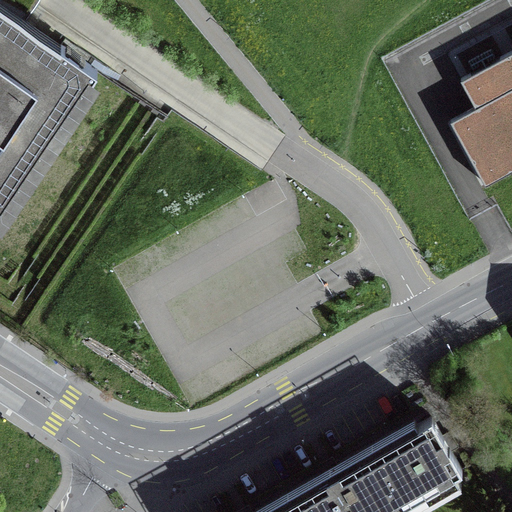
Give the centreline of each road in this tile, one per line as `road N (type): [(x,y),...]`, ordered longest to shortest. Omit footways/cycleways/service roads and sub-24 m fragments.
road 1 (tertiary): [(112,444),(161,456),(202,449),(511,280)]
road 2 (tertiary): [(112,444),(0,370)]
